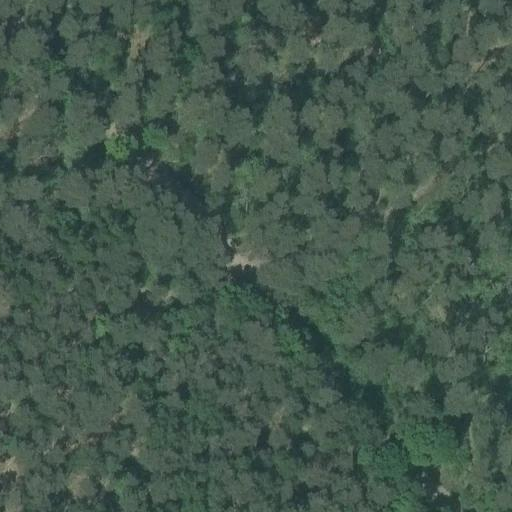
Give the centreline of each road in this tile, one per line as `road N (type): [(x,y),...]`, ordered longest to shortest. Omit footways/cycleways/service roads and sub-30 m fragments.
road 1 (track): [(244,288),(0,8)]
road 2 (track): [(439,511),(244,288)]
